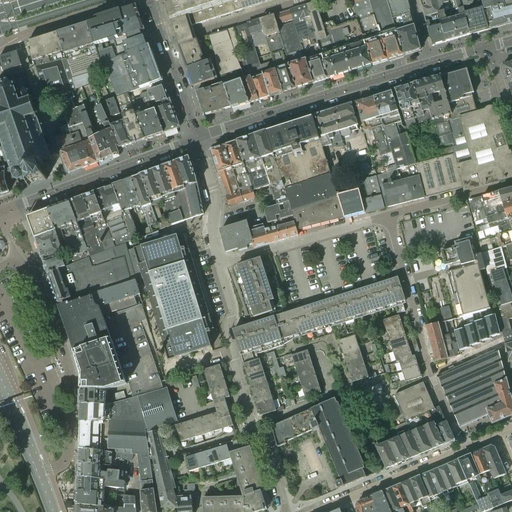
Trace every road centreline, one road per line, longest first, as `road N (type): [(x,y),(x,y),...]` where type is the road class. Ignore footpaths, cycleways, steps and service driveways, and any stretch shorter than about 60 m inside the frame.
road 1 (residential): [(219,263),(231,302),(233,362),(270,450),(285,511)]
road 2 (residential): [(196,140),(433,64)]
road 3 (residential): [(0,213),(196,140)]
road 4 (residential): [(387,217),(219,263)]
road 5 (residential): [(430,373),(387,217)]
road 6 (residential): [(462,449),(315,511)]
road 7 (residential): [(163,42),(297,0)]
road 8 (residential): [(387,217),(511,182)]
road 9 (residential): [(219,263),(213,193),(196,140)]
road 10 (primary): [(53,511),(9,398)]
